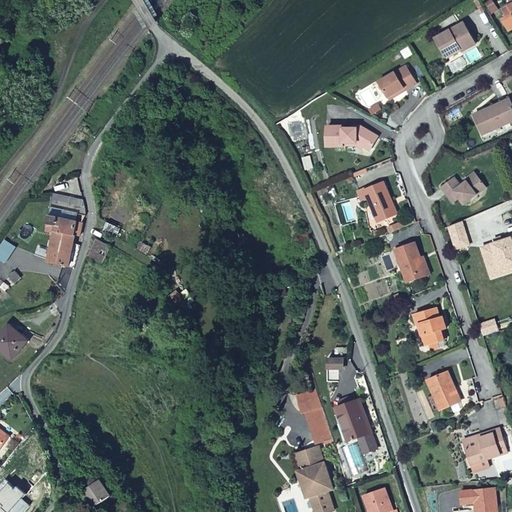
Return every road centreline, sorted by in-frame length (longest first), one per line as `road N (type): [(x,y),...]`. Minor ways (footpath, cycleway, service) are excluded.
road 1 (residential): [(418,511),(351,315),(289,173),(254,117),(172,44)]
road 2 (residential): [(172,44),(87,161),(90,227),(63,323),(26,378),(61,476),(47,511)]
road 3 (residential): [(412,178),(487,388)]
